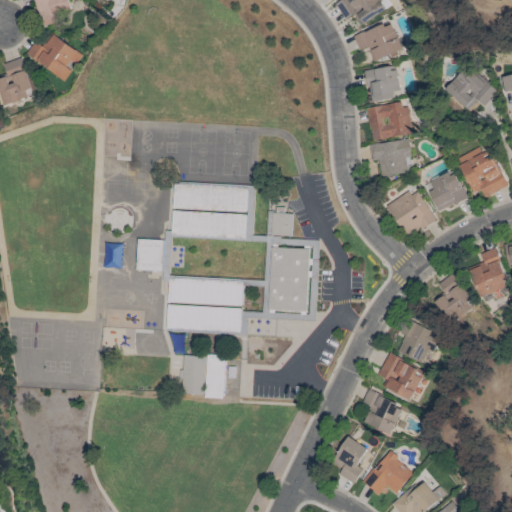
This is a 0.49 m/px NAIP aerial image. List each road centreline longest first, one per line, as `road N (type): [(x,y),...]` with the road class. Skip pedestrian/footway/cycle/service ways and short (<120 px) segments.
road 1 (residential): [(511,213),(453,238),(395,287),(279,511)]
road 2 (residential): [(297,0),(339,57),(349,172),(364,214),(411,270)]
